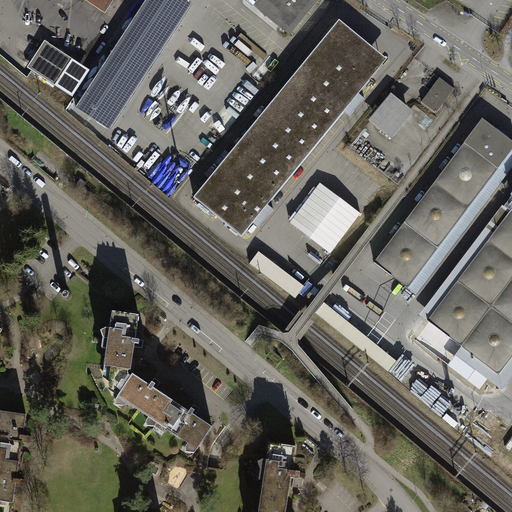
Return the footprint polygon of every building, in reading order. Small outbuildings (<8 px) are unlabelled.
[(192,4),(185,0),(145,0),(77,108),(110,130),(192,4)] [(84,0),(105,14),(114,0),(84,0)] [(312,0),(266,0),(255,13),(291,43),(321,7),(312,0)] [(194,196),(241,235),(386,59),(339,20),(194,196)] [(46,42),(29,69),(74,98),(91,72),(46,42)] [(252,76),(210,124),(223,135),(265,87),(252,76)] [(454,89),(440,78),(423,101),(437,112),(454,89)] [(370,118),(392,136),(413,111),(391,92),(370,118)] [(375,263),(415,293),(511,164),(511,141),(483,120),(375,263)] [(333,253),(362,212),(321,182),(291,223),(333,253)] [(457,356),(501,389),(511,374),(511,209),(510,212),(504,207),(421,316),(463,347),(457,356)] [(248,260),(296,297),(306,285),(258,248),(248,260)] [(397,358),(325,302),(317,312),(396,375),(410,357),(402,351),(397,358)] [(103,376),(109,380),(130,372),(138,315),(112,311),(103,376)] [(161,423),(175,402),(130,372),(109,380),(108,388),(161,423)] [(199,448),(213,427),(175,402),(161,423),(199,448)] [(33,426),(5,422),(0,452),(0,468),(26,472),(33,426)] [(296,446),(270,442),(261,501),(287,505),(296,446)] [(19,511),(26,472),(0,468),(0,511),(5,511),(19,511)] [(259,511),(285,511),(287,505),(261,501),(259,511)]
